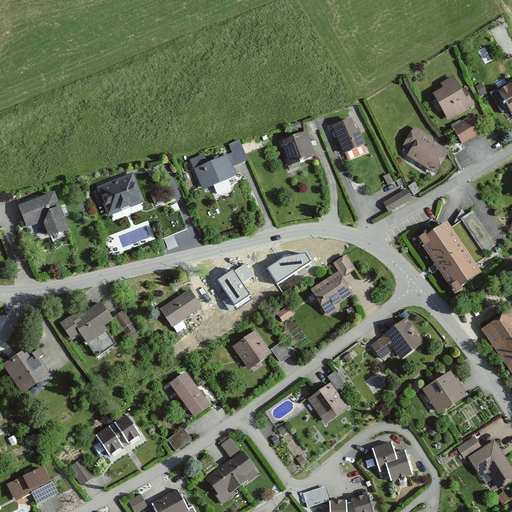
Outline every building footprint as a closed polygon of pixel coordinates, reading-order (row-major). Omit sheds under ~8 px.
[(441,90),(431,95),(445,121),(473,106),(466,99),(464,101),(452,77),(438,84),(441,90)] [(511,80),(496,89),(509,114),(511,112),(511,80)] [(350,117),(328,126),(339,153),(343,152),(346,160),(364,152),(350,117)] [(472,117),(450,130),(460,146),(481,133),(472,117)] [(431,136),(412,125),(400,145),(408,149),(404,156),(431,172),(443,150),(429,142),(431,136)] [(304,134),(276,143),(283,165),(311,156),(304,134)] [(202,155),(186,161),(198,191),(234,178),(229,167),(245,161),(237,141),(226,145),(229,154),(205,163),(202,155)] [(129,171),(93,186),(105,215),(141,201),(129,171)] [(404,187),(380,201),(386,213),(410,199),(404,187)] [(50,193),(14,206),(21,228),(37,222),(43,237),(63,230),(50,193)] [(444,222),(415,240),(447,291),(476,273),(444,222)] [(285,257),(267,268),(277,284),(312,263),(306,253),(285,257)] [(253,300),(233,269),(218,279),(237,310),(253,300)] [(351,295),(338,275),(312,292),(328,316),(338,309),(335,305),(351,295)] [(200,309),(189,293),(162,311),(173,327),(200,309)] [(112,322),(100,304),(77,319),(75,316),(61,325),(71,340),(80,334),(87,345),(106,333),(103,328),(112,322)] [(511,306),(478,328),(511,381),(511,306)] [(125,308),(116,313),(128,335),(137,330),(125,308)] [(404,317),(369,345),(379,358),(391,349),(401,361),(424,343),(404,317)] [(270,355),(255,335),(235,350),(250,370),(270,355)] [(278,359),(291,354),(285,339),(272,344),(278,359)] [(29,351),(5,368),(23,395),(48,379),(29,351)] [(184,371),(165,384),(187,418),(206,406),(184,371)] [(328,384),(306,399),(323,423),(346,407),(335,391),(343,385),(333,371),(324,378),(328,384)] [(448,371),(418,390),(434,415),(464,396),(448,371)] [(123,416),(91,435),(104,457),(136,437),(123,416)] [(181,428),(166,439),(174,449),(189,439),(181,428)] [(229,459),(203,477),(219,501),(257,475),(231,437),(219,445),(229,459)] [(471,438),(458,447),(484,485),(490,481),(496,491),(511,480),(511,470),(493,442),(480,451),(471,438)] [(391,441),(369,448),(376,471),(383,469),(387,484),(410,477),(401,449),(394,452),(391,441)] [(81,458),(65,468),(77,487),(93,476),(81,458)] [(41,467),(5,485),(12,500),(25,493),(32,506),(55,494),(41,467)] [(307,505),(329,499),(325,484),(303,490),(307,505)] [(174,491),(146,503),(149,511),(190,511),(189,508),(183,510),(174,491)] [(140,494),(126,501),(131,511),(137,511),(146,508),(140,494)] [(368,511),(363,494),(349,498),(351,511),(368,511)] [(351,511),(349,498),(342,499),(344,511),(351,511)] [(344,511),(342,499),(326,501),(326,511),(344,511)]
